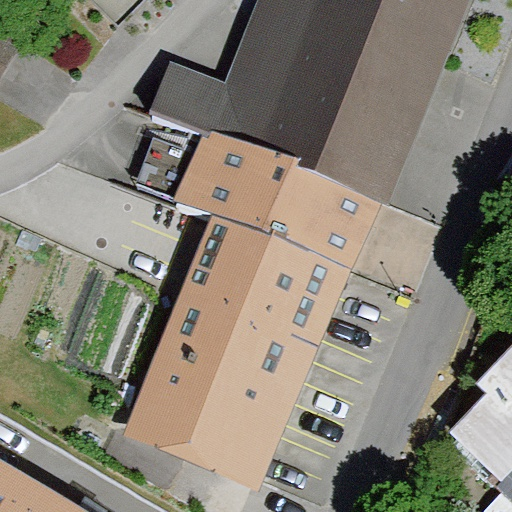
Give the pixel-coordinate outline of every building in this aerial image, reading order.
[(203,144),(381,216),(467,0),(262,0),(225,93),(166,69),(145,121),(203,144)] [(0,34),(0,86),(23,48),(0,34)] [(175,212),(209,225),(353,284),(381,216),(203,144),(175,212)] [(121,444),(265,502),(353,284),(209,225),(121,444)] [(511,363),(482,395),(494,407),(452,451),(511,506),(511,363)] [(66,511),(0,472),(0,511),(66,511)]
